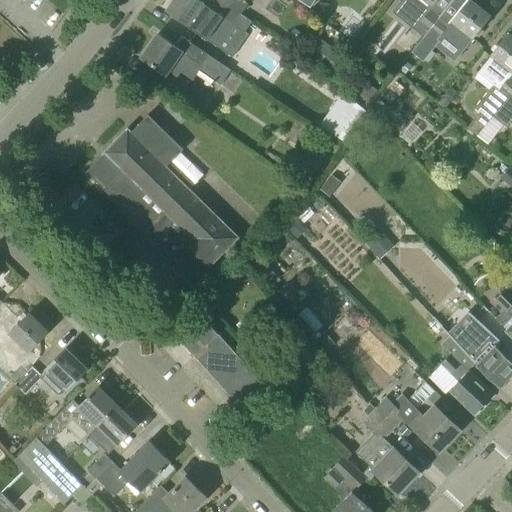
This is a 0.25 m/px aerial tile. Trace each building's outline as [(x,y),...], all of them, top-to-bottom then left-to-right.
[(242,15),(219,0),(212,0),(208,7),(198,0),(174,0),(166,11),(188,27),(193,20),(205,28),(216,12),(235,24),(246,31),(252,22),(242,15)] [(219,0),(242,15),(249,4),(246,2),(246,0),(219,0)] [(423,37),(440,17),(431,9),(438,0),(402,0),(400,3),(420,20),(414,29),(423,37)] [(440,17),(423,37),(411,52),(422,63),(440,42),(438,41),(441,36),(462,53),(474,38),(492,16),(470,0),(468,0),(449,25),(440,17)] [(327,3),(324,3),(322,3),(320,5),(318,7),(317,9),(317,11),(318,14),(320,16),(322,17),(324,18),(327,17),(329,16),(331,14),(332,11),(332,9),(331,7),(329,5),(327,3)] [(493,115),(508,97),(511,92),(511,75),(511,74),(511,35),(509,33),(492,56),(479,73),(494,85),(475,108),(480,112),(467,128),(477,136),(493,115)] [(244,100),(254,87),(182,38),(175,47),(158,35),(142,58),(163,73),(165,70),(176,77),(180,71),(193,80),(200,70),(244,100)] [(343,54),(335,48),(317,36),(305,53),(322,66),(330,71),(343,54)] [(407,61),(400,69),(405,73),(412,66),(407,61)] [(368,102),(378,90),(366,80),(356,92),(368,102)] [(397,82),(385,97),(392,103),(397,96),(399,97),(406,89),(397,82)] [(321,122),(342,137),(364,105),(342,91),(321,122)] [(511,92),(508,97),(493,115),(507,127),(511,120),(511,92)] [(195,281),(237,238),(166,168),(184,150),(149,115),(131,133),(128,130),(86,172),(88,174),(89,174),(126,211),(125,212),(145,232),(148,229),(157,238),(154,241),(195,281)] [(307,140),(294,160),(314,174),(328,154),(307,140)] [(511,167),(510,166),(501,178),(511,187),(511,167)] [(330,198),(342,183),(333,175),(321,190),(330,198)] [(297,220),(288,229),(294,235),(303,226),(297,220)] [(375,253),(390,240),(378,226),(363,239),(375,253)] [(298,273),(297,281),(301,286),(308,284),(311,277),(306,272),(298,273)] [(511,282),(507,288),(495,300),(505,309),(496,318),(508,330),(507,330),(511,335),(511,282)] [(8,374),(16,383),(33,367),(24,358),(49,332),(29,313),(10,333),(0,342),(19,362),(8,374)] [(248,415),(251,413),(272,394),(220,334),(202,314),(178,336),(248,415)] [(479,321),(457,344),(479,367),(501,387),(511,375),(511,361),(496,347),(501,341),(479,321)] [(328,349),(334,343),(326,334),(320,340),(328,349)] [(479,367),(457,344),(450,336),(442,344),(451,354),(450,355),(441,365),(459,382),(451,391),(478,415),(485,406),(484,405),(487,401),(485,398),(491,392),(472,375),(479,367)] [(67,389),(87,369),(66,349),(47,370),(42,375),(33,366),(33,367),(16,383),(26,394),(42,378),(58,394),(63,394),(68,389),(67,389)] [(403,393),(394,403),(387,396),(375,409),(379,413),(395,428),(405,418),(440,452),(460,430),(435,406),(443,397),(426,381),(409,399),(403,393)] [(37,438),(46,446),(73,419),(89,435),(91,433),(118,405),(99,387),(80,406),(74,400),(37,438)] [(118,405),(91,433),(110,451),(138,425),(118,405)] [(370,481),(377,473),(399,494),(420,472),(395,448),(385,438),(395,428),(379,413),(375,409),(363,422),(375,433),(356,452),(370,466),(363,473),(367,478),(370,481)] [(46,446),(37,438),(18,456),(28,466),(46,447),(46,446)] [(114,462),(97,479),(87,489),(93,495),(103,484),(116,496),(130,482),(140,492),(160,472),(161,473),(164,470),(163,469),(170,461),(150,442),(122,470),(114,462)] [(84,486),(46,447),(28,466),(65,504),(84,486)] [(88,470),(97,479),(114,462),(105,453),(88,470)] [(333,467),(334,468),(325,478),(342,495),(341,497),(346,501),(335,511),(372,511),(363,502),(366,499),(356,489),(367,478),(363,473),(344,455),(333,467)] [(186,477),(169,495),(161,487),(136,511),(191,511),(206,497),(186,477)]
